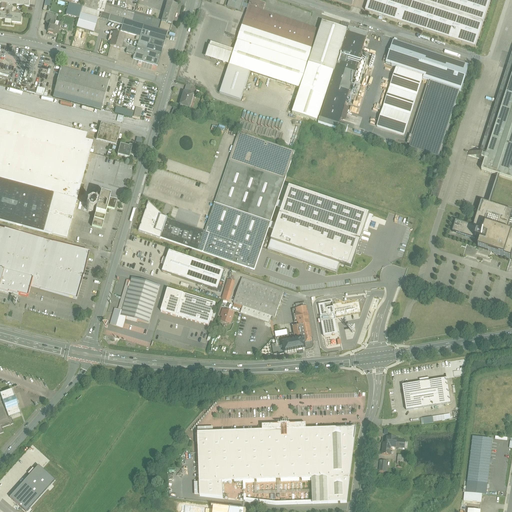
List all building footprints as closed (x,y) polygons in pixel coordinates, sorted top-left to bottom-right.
[(84,0),(83,7),(100,12),(102,12),(104,13),(106,4),(107,0),(84,0)] [(243,3),(243,0),(228,0),(226,7),(241,11),(242,7),(246,9),(247,4),(243,3)] [(266,3),(256,0),(251,0),(251,1),(250,1),(249,6),(263,11),(266,3)] [(491,0),(490,0),(369,0),(365,11),(476,47),(491,0)] [(83,7),(70,3),(66,15),(79,19),(83,7)] [(22,14),(12,13),(13,5),(7,4),(6,10),(6,13),(4,13),(0,12),(0,17),(6,19),(6,17),(12,18),(11,22),(21,23),(22,14)] [(124,9),(106,4),(104,13),(110,15),(121,18),(124,9)] [(177,7),(167,4),(162,21),(172,25),(177,7)] [(263,11),(249,6),(237,41),(309,64),(320,30),(263,11)] [(76,27),(94,33),(100,12),(83,7),(79,19),(76,27)] [(135,12),(124,9),(121,18),(133,21),(135,12)] [(104,13),(102,12),(100,18),(108,21),(110,15),(104,13)] [(154,18),(135,12),(133,21),(144,25),(151,27),(153,19),(154,18)] [(56,17),(48,15),(46,22),(50,23),(50,22),(54,23),(56,17)] [(110,15),(108,21),(122,25),(120,31),(140,37),(144,25),(133,21),(121,18),(110,15)] [(162,21),(153,19),(151,27),(168,32),(170,32),(172,25),(162,21)] [(54,23),(50,22),(50,23),(48,32),(58,35),(61,25),(54,23)] [(347,30),(323,22),(320,30),(309,64),(334,72),(347,30)] [(151,27),(144,25),(140,37),(137,47),(161,54),(168,32),(151,27)] [(368,33),(355,28),(353,34),(366,39),(368,33)] [(125,36),(114,32),(113,37),(114,37),(112,42),(111,42),(110,46),(121,49),(122,47),(127,49),(128,49),(129,46),(130,41),(124,39),(125,36)] [(347,32),(318,123),(347,132),(348,128),(339,125),(365,43),(366,39),(353,34),(347,32)] [(309,64),(237,41),(234,50),(229,66),(250,72),(301,89),(325,97),(334,72),(309,64)] [(469,65),(393,41),(385,64),(396,68),(424,76),(423,79),(431,82),(460,92),(469,65)] [(234,50),(211,42),(206,58),(229,66),(234,50)] [(137,48),(129,46),(128,49),(127,49),(126,53),(135,55),(137,48)] [(161,54),(137,47),(137,48),(135,55),(133,59),(157,66),(161,54)] [(511,59),(483,149),(488,151),(485,161),(482,170),(511,180),(511,59)] [(250,72),(229,66),(220,94),(240,101),(250,72)] [(110,81),(61,68),(54,92),(103,105),(110,81)] [(396,68),(377,127),(404,136),(423,79),(424,76),(396,68)] [(0,70),(0,77),(7,79),(9,71),(0,70)] [(460,92),(431,82),(409,150),(438,159),(460,92)] [(195,88),(186,85),(184,91),(194,93),(195,88)] [(325,97),(301,89),(293,114),(317,122),(325,97)] [(193,95),(184,92),(182,98),(179,110),(187,112),(193,95)] [(134,112),(116,107),(115,113),(132,117),(134,112)] [(142,109),(136,108),(134,117),(140,118),(142,109)] [(93,142),(0,117),(0,220),(15,225),(13,232),(20,234),(22,227),(67,238),(93,142)] [(120,132),(100,127),(97,140),(116,145),(120,132)] [(262,220),(246,267),(255,270),(269,228),(278,201),(295,152),(239,133),(230,161),(277,177),(262,220)] [(129,147),(121,145),(118,155),(119,154),(124,156),(124,157),(129,158),(132,147),(129,146),(129,147)] [(486,156),(470,151),(468,155),(485,161),(486,156)] [(277,177),(230,161),(218,195),(223,196),(220,205),(262,220),(277,177)] [(430,197),(438,200),(443,181),(436,179),(430,197)] [(284,203),(278,201),(269,228),(275,230),(268,250),(337,273),(340,264),(351,268),(370,214),(289,187),(284,203)] [(168,219),(161,238),(246,267),(262,220),(220,205),(223,196),(218,195),(205,232),(168,219)] [(101,197),(97,208),(95,207),(96,206),(94,203),(92,203),(91,203),(88,205),(88,208),(90,211),(92,212),(94,210),(97,211),(92,227),(102,230),(108,209),(115,211),(117,201),(101,197)] [(162,215),(149,202),(146,209),(147,209),(146,211),(146,210),(141,224),(142,224),(141,225),(139,231),(161,239),(161,238),(168,219),(168,218),(167,218),(167,219),(162,217),(162,215)] [(511,213),(511,211),(481,202),(473,228),(456,222),(453,233),(495,247),(493,253),(511,259),(511,234),(506,233),(511,213)] [(13,232),(0,228),(0,281),(21,287),(22,281),(31,283),(31,284),(75,296),(87,252),(13,232)] [(165,265),(162,272),(218,291),(225,270),(169,251),(167,259),(165,265)] [(159,287),(133,279),(130,291),(125,289),(118,311),(123,312),(122,315),(125,316),(149,323),(159,287)] [(284,293),(242,279),(240,284),(282,299),(284,293)] [(229,281),(224,296),(223,300),(229,302),(235,282),(229,281)] [(282,299),(240,284),(234,303),(235,304),(240,305),(243,307),(272,316),(275,318),(282,299)] [(216,304),(168,290),(161,312),(209,326),(212,318),(214,311),(216,304)] [(336,320),(332,302),(318,305),(322,322),(321,322),(324,337),(338,335),(335,320),(336,320)] [(272,316),(243,307),(242,309),(241,312),(270,322),(272,316)] [(297,309),(294,310),(297,322),(298,326),(310,324),(307,307),(297,309)] [(122,315),(123,312),(118,311),(116,310),(111,325),(122,328),(124,323),(125,316),(122,315)] [(233,314),(223,310),(222,316),(224,317),(223,320),(225,321),(225,322),(227,323),(228,323),(228,322),(230,323),(233,314)] [(298,326),(293,327),(294,334),(290,335),(290,336),(276,339),(277,344),(272,345),(273,355),(278,354),(279,355),(284,354),(285,354),(299,351),(299,352),(300,352),(300,354),(303,353),(303,352),(303,351),(306,350),(306,349),(310,349),(311,348),(312,348),(312,347),(313,346),(313,345),(312,342),(313,342),(310,324),(298,326)] [(420,383),(402,386),(406,411),(451,404),(447,379),(429,381),(429,378),(419,379),(420,383)] [(0,432),(1,432),(0,429),(0,427),(10,423),(9,419),(20,414),(17,405),(19,404),(18,399),(15,400),(12,390),(0,395),(0,393),(0,432)] [(263,426),(263,431),(198,433),(200,496),(223,499),(223,482),(310,480),(311,505),(347,503),(356,428),(308,430),(306,430),(306,424),(290,425),(289,425),(287,423),(282,423),(280,425),(279,426),(279,425),(274,425),(263,426)] [(397,438),(387,437),(387,443),(392,444),(391,448),(396,448),(396,447),(395,447),(396,440),(397,440),(397,438)] [(493,439),(472,437),(467,481),(488,484),(493,439)] [(387,443),(384,443),(382,454),(390,455),(391,448),(392,444),(387,443)] [(387,462),(380,461),(379,471),(386,472),(387,462)] [(38,466),(9,498),(25,511),(26,511),(55,481),(38,466)]
